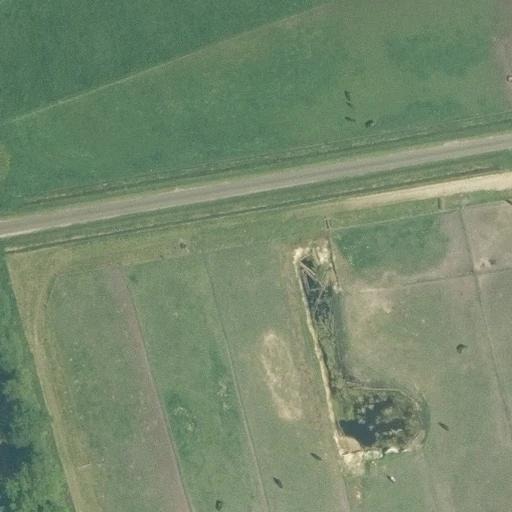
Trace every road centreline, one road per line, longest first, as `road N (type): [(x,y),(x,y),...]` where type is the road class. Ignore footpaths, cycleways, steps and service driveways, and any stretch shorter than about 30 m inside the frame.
road 1 (track): [(511,186),(66,252),(35,302),(41,356),(83,511)]
road 2 (tertiary): [(0,230),(511,141)]
